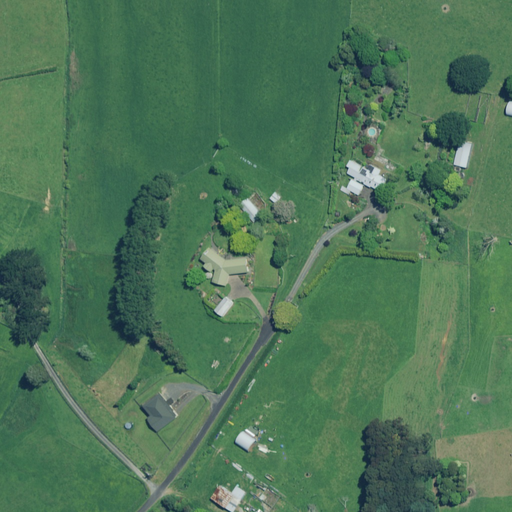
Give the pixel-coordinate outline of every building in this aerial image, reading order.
[(460,141),(454,165),(453,171),(461,173),(463,167),(468,168),(474,144),(460,141)] [(348,173),(358,179),(357,180),(372,188),(373,187),(382,192),(388,180),(380,175),(382,171),(372,165),(370,170),(352,160),(348,166),(351,168),(348,173)] [(364,186),(353,180),(348,189),(343,186),(340,190),(349,195),(351,191),(359,195),(364,186)] [(282,198),(276,193),(271,199),(277,204),(282,198)] [(263,215),(249,199),(243,204),(258,220),(263,215)] [(202,259),(207,263),(205,266),(213,272),(215,269),(217,271),(214,282),(229,286),(231,274),(250,273),(249,259),(228,260),(211,247),(202,259)] [(234,302),(227,296),(216,311),(223,316),(234,302)] [(179,416),(161,393),(144,406),(152,417),(149,419),(158,432),(179,416)] [(257,441),(244,432),(237,443),(250,451),(257,441)] [(235,511),(247,492),(238,486),(233,494),(221,486),(213,499),(233,511),(235,511)]
